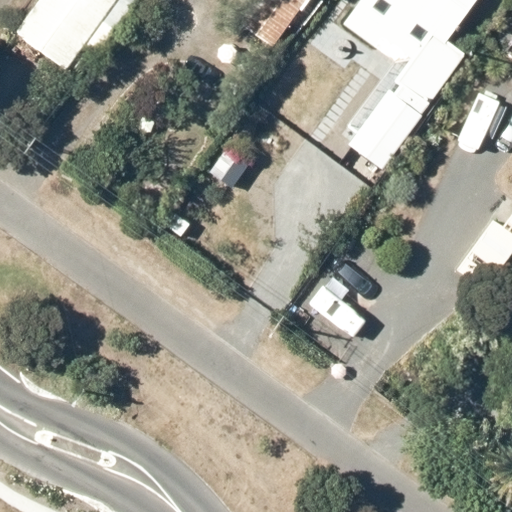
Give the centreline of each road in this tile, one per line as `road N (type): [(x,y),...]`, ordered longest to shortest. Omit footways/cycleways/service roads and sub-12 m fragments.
road 1 (residential): [(411,511),(0,204)]
road 2 (secondary): [(0,416),(38,441),(145,485),(172,511)]
